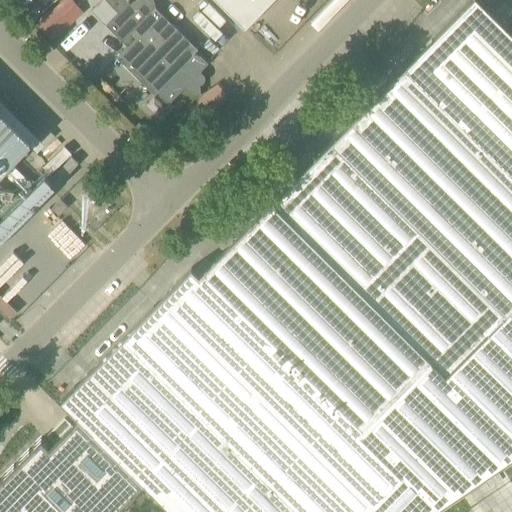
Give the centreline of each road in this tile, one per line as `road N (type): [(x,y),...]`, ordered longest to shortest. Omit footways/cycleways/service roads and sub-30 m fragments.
road 1 (unclassified): [(166,202),(372,0)]
road 2 (unclassified): [(0,374),(166,202)]
road 3 (unclassified): [(166,202),(0,37)]
